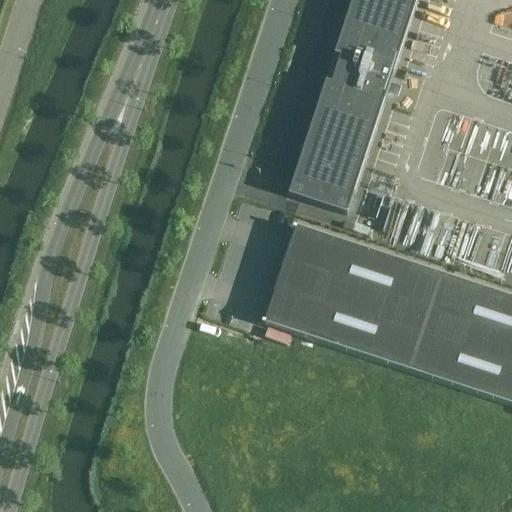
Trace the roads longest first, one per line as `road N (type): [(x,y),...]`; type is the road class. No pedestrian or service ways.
road 1 (unclassified): [(198,511),(161,431),(162,366),(283,0)]
road 2 (tertiary): [(10,511),(125,139),(128,99)]
road 3 (tertiary): [(128,99),(85,164),(0,437)]
